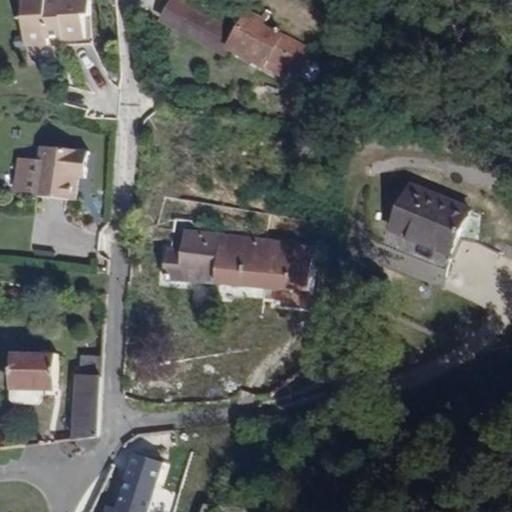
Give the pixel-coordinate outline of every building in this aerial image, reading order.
[(18,0),(19,32),(19,40),(41,40),(41,34),(55,33),(55,36),(84,36),(84,13),(83,0),(18,0)] [(169,0),(166,5),(160,17),(198,38),(213,46),(223,45),(229,49),(283,78),(287,70),(312,83),(319,68),(306,62),(312,51),(262,24),(267,15),(263,13),(260,16),(256,14),(257,12),(241,3),(232,19),(234,21),(231,28),(176,0),(169,0)] [(40,161),(37,194),(76,199),(79,176),(86,176),(89,150),(42,144),(40,161)] [(243,149),(243,169),(273,170),(273,150),(243,149)] [(37,193),(40,161),(25,159),(22,191),(37,193)] [(467,210),(408,185),(390,228),(449,253),(458,233),(467,210)] [(248,199),(244,220),(269,223),(272,203),(248,199)] [(477,214),(467,210),(458,233),(474,241),(477,214)] [(163,280),(308,290),(311,244),(191,236),(183,235),(183,248),(166,246),(163,280)] [(128,256),(141,256),(142,238),(129,238),(128,256)] [(11,388),(41,389),(56,389),(57,354),(12,353),(11,388)] [(100,356),(81,355),(80,376),(101,377),(100,356)] [(102,436),(101,377),(80,376),(77,376),(74,440),(102,436)] [(41,389),(11,388),(11,399),(15,403),(37,404),(41,399),(41,389)] [(129,466),(116,509),(106,506),(104,511),(146,511),(162,462),(137,453),(129,466)]
